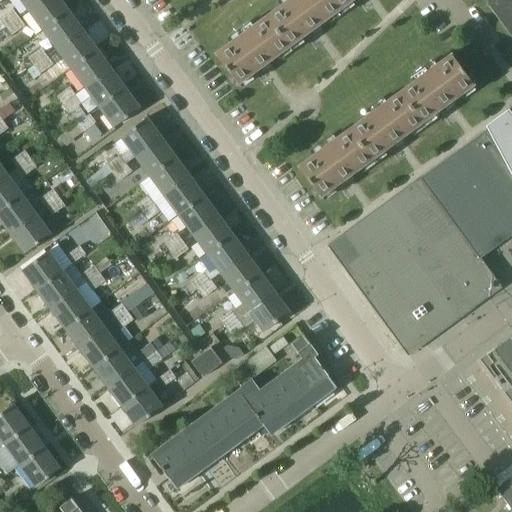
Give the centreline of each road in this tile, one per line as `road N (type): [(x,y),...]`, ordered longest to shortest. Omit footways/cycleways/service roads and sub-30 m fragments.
road 1 (residential): [(398,391),(117,0)]
road 2 (residential): [(155,511),(22,339)]
road 3 (residential): [(237,511),(398,391)]
road 4 (residential): [(398,391),(511,309)]
